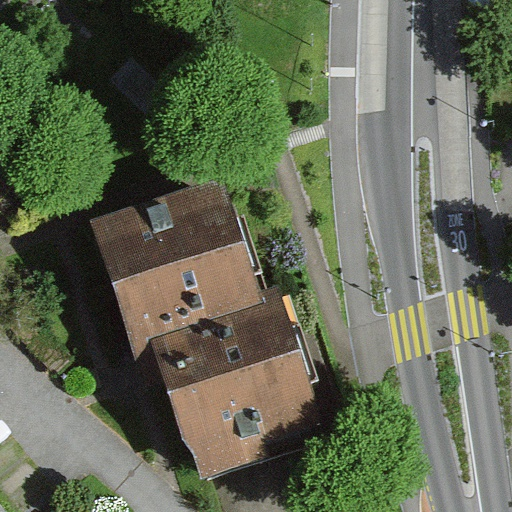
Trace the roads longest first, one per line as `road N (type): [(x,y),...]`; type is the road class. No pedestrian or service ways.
road 1 (secondary): [(400,0),(405,297),(451,511)]
road 2 (secondary): [(497,511),(457,233),(445,0)]
road 3 (residential): [(161,511),(0,356)]
